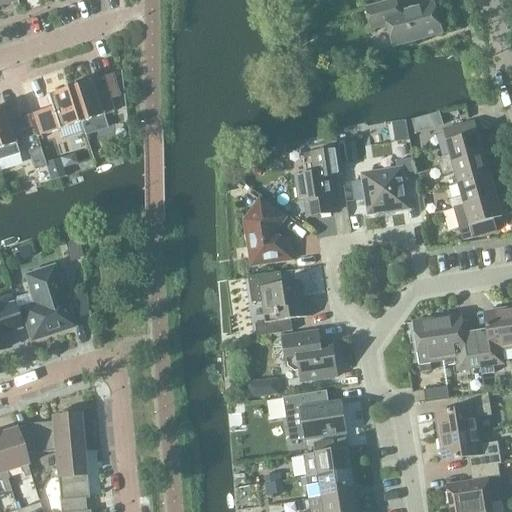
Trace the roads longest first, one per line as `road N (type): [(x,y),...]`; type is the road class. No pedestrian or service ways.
road 1 (residential): [(416,511),(400,410),(374,389),(368,346),(410,291),(511,276)]
road 2 (residential): [(0,390),(105,363),(117,375),(131,511)]
road 3 (residential): [(117,23),(0,62)]
